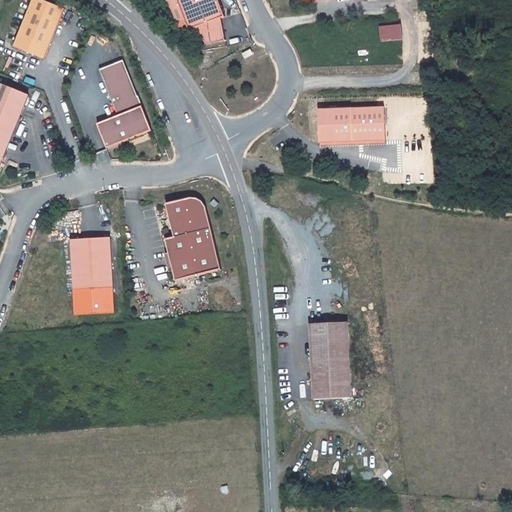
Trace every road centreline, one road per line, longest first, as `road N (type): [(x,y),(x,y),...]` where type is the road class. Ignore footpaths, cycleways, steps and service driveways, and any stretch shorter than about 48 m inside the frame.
road 1 (tertiary): [(222,147),(253,257),(272,511)]
road 2 (unknown): [(287,89),(376,88),(392,80),(406,65),(403,30),(393,18),(357,14),(273,40)]
road 3 (residential): [(222,147),(169,174),(106,175),(43,197),(27,215),(0,296)]
road 4 (track): [(511,213),(305,177),(222,147)]
road 5 (tertiary): [(106,0),(179,73),(222,147)]
road 6 (residential): [(254,0),(281,52),(287,89),(222,147)]
road 7 (unknown): [(275,107),(307,153),(388,158)]
